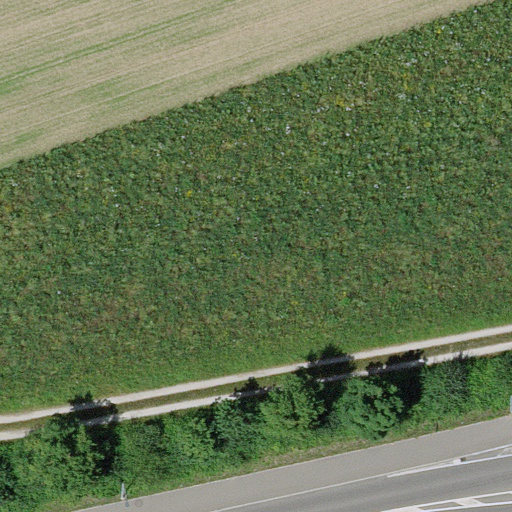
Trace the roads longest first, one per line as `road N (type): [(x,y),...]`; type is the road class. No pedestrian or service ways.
road 1 (track): [(0,437),(511,343)]
road 2 (secondary): [(391,511),(511,496)]
